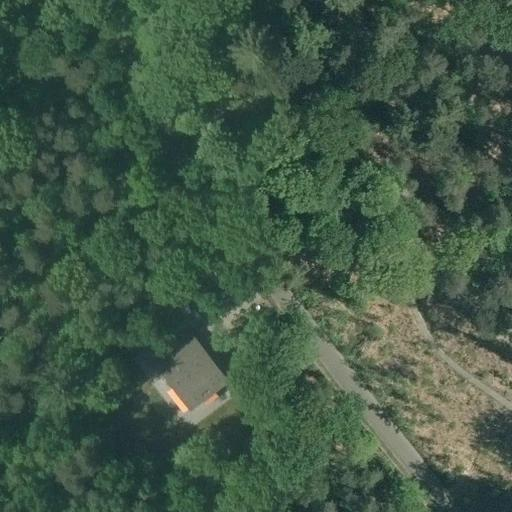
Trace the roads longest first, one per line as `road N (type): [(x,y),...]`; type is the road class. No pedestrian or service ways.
road 1 (unclassified): [(456,511),(189,174),(155,114)]
road 2 (unclassified): [(0,446),(155,114)]
